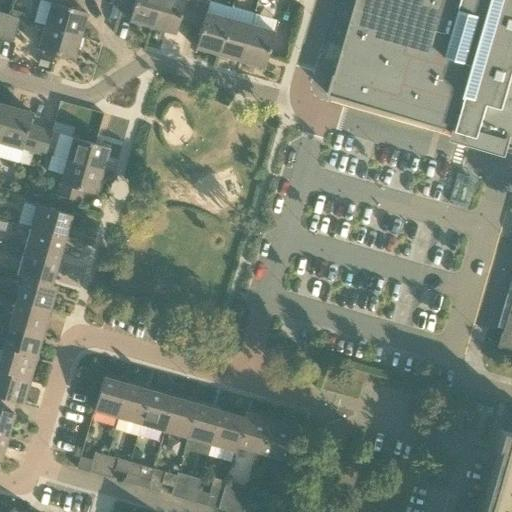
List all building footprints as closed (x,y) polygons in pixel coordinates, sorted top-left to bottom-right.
[(44,26),(80,36),(87,13),(74,9),(76,0),(41,0),(51,3),(44,26)] [(151,27),(158,0),(121,0),(120,5),(132,9),(129,21),(151,27)] [(178,22),(189,25),(196,1),(195,0),(158,0),(151,27),(175,34),(178,22)] [(504,146),(511,148),(511,0),(356,0),(328,95),(457,132),(459,124),(470,127),(478,130),(476,138),(501,145),(504,146)] [(195,48),(217,54),(228,19),(206,12),(208,5),(196,1),(189,25),(187,33),(199,36),(195,48)] [(217,54),(240,61),(250,25),(254,14),(232,8),(229,19),(228,19),(217,54)] [(8,15),(1,39),(13,42),(20,18),(8,15)] [(250,25),(240,61),(264,68),(274,32),(250,25)] [(73,59),(80,36),(44,26),(38,49),(73,59)] [(41,53),(37,65),(47,68),(50,56),(41,53)] [(62,103),(59,121),(72,124),(73,119),(101,124),(103,111),(62,103)] [(0,137),(9,107),(0,104),(0,137)] [(33,153),(40,129),(29,125),(32,113),(9,107),(0,137),(0,156),(30,165),(33,153)] [(40,129),(33,153),(45,156),(52,132),(40,129)] [(66,161),(102,171),(108,148),(73,138),(66,161)] [(95,194),(102,171),(66,161),(51,156),(47,169),(62,174),(56,195),(80,202),(83,191),(95,194)] [(17,226),(30,229),(66,240),(66,239),(64,238),(70,216),(71,216),(71,215),(37,205),(24,202),(17,226)] [(66,240),(30,229),(24,252),(59,263),(60,262),(57,262),(63,240),(66,240)] [(59,264),(59,263),(24,252),(17,275),(50,285),(57,263),(59,264)] [(59,287),(50,285),(17,275),(17,276),(23,278),(16,300),(16,301),(52,311),(50,310),(56,288),(59,289),(59,287)] [(52,312),(52,311),(16,301),(15,301),(16,301),(9,323),(9,324),(45,335),(45,334),(43,333),(49,311),(52,312)] [(511,306),(504,333),(503,333),(499,347),(502,348),(502,347),(511,349),(511,306)] [(45,335),(9,324),(9,325),(3,347),(2,347),(38,358),(39,357),(36,357),(43,335),(45,335)] [(0,371),(32,381),(29,380),(36,358),(38,359),(38,358),(2,347),(0,346),(0,371)] [(31,382),(32,381),(0,371),(0,398),(14,402),(22,404),(29,381),(31,382)] [(127,384),(103,377),(93,411),(117,418),(127,384)] [(140,424),(150,391),(127,384),(117,418),(140,424)] [(164,431),(174,398),(150,391),(140,424),(164,431)] [(0,435),(9,438),(9,437),(7,436),(13,414),(13,415),(14,413),(11,413),(14,402),(0,398),(0,435)] [(187,438),(197,404),(174,398),(164,431),(187,438)] [(211,444),(220,411),(197,404),(187,438),(211,444)] [(236,446),(243,418),(220,411),(211,444),(235,451),(236,446)] [(259,452),(268,419),(245,412),(243,418),(236,446),(259,452)] [(283,459),(292,426),(268,419),(259,452),(283,459)] [(511,511),(511,433),(500,430),(499,432),(495,449),(498,450),(479,511),(511,511)] [(9,438),(0,435),(0,461),(2,462),(2,460),(0,459),(6,438),(9,438)] [(100,475),(106,456),(95,452),(93,461),(80,457),(77,469),(100,475)] [(129,462),(118,459),(106,456),(100,475),(113,479),(115,471),(126,474),(129,462)] [(153,469),(142,466),(129,462),(126,474),(127,474),(125,482),(148,489),(153,469)] [(176,476),(164,473),(153,469),(148,489),(159,492),(162,484),(172,487),(176,476)] [(194,502),(197,491),(201,479),(177,473),(176,476),(172,487),(170,495),(194,502)] [(214,478),(212,486),(224,489),(226,481),(214,478)] [(227,511),(241,511),(249,486),(226,480),(226,481),(224,489),(218,509),(227,511)] [(224,489),(212,486),(209,494),(197,491),(194,502),(218,509),(224,489)] [(256,511),(260,500),(252,498),(254,488),(249,486),(241,511),(256,511)]
